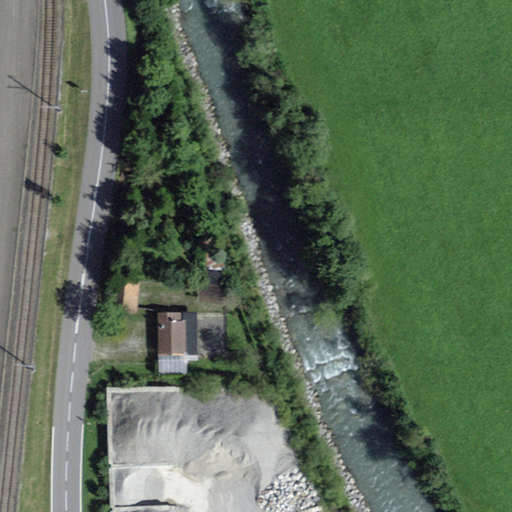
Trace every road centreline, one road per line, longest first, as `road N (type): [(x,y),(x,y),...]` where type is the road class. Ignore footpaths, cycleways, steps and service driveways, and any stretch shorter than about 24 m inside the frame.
road 1 (primary): [(104,0),(108,82),(71,382),(66,511)]
road 2 (unknown): [(14,0),(0,235)]
